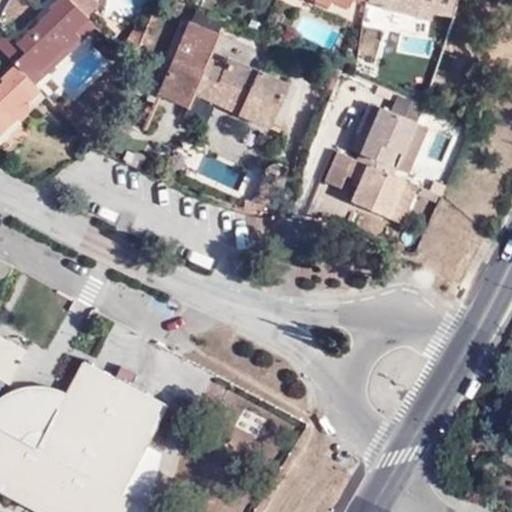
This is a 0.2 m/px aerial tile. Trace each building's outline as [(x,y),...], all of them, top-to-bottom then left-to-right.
[(5,37),(0,39),(0,51),(13,65),(25,77),(37,66),(40,69),(67,46),(69,48),(82,36),(76,30),(87,20),(84,16),(68,0),(56,0),(46,9),(49,12),(13,45),(5,37)] [(68,0),(84,16),(98,3),(95,0),(68,0)] [(365,0),(366,2),(380,6),(381,10),(415,16),(415,20),(431,23),(432,15),(448,18),(450,0),(365,0)] [(83,39),(95,28),(87,20),(76,30),(82,36),(83,39)] [(206,60),(218,35),(190,23),(156,95),(185,108),(193,94),(266,128),(285,87),(229,60),(225,68),(206,60)] [(37,66),(25,77),(33,86),(83,39),(82,36),(69,48),(67,46),(40,69),(37,66)] [(0,129),(15,117),(20,122),(34,110),(27,102),(39,92),(33,86),(25,77),(13,65),(0,76),(0,79),(2,82),(0,83),(0,129)] [(422,105),(426,94),(410,87),(404,98),(422,105)] [(414,124),(422,105),(404,98),(396,94),(388,112),(414,124)] [(416,125),(414,124),(388,112),(371,105),(351,149),(358,152),(396,170),(416,125)] [(428,131),(416,125),(396,170),(408,176),(428,131)] [(356,159),(339,151),(326,182),(342,190),(348,177),(359,182),(351,201),(388,218),(406,182),(393,175),(356,159)] [(358,152),(356,159),(393,175),(396,170),(358,152)] [(245,207),(264,210),(275,187),(259,179),(245,207)] [(406,182),(388,218),(399,224),(414,194),(417,186),(406,182)] [(431,202),(435,195),(417,186),(414,194),(431,202)] [(0,271),(0,283),(12,266),(5,263),(0,271)] [(7,382),(15,368),(25,350),(0,336),(0,380),(1,381),(6,384),(7,382)] [(128,386),(113,377),(81,361),(63,394),(55,409),(32,450),(0,432),(0,493),(34,511),(145,511),(146,510),(117,494),(166,406),(128,386)] [(119,366),(113,377),(128,386),(134,374),(119,366)] [(55,409),(63,394),(15,368),(7,382),(55,409)]
